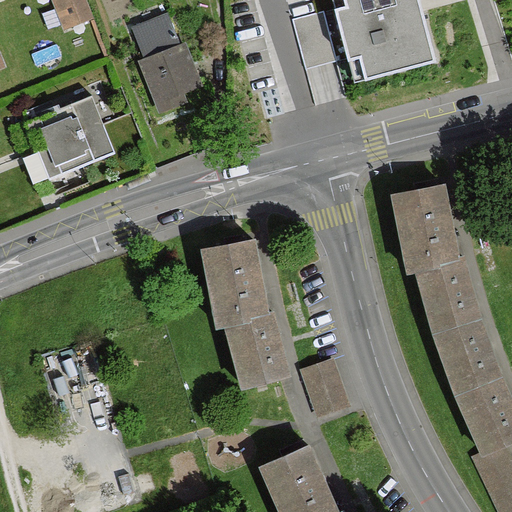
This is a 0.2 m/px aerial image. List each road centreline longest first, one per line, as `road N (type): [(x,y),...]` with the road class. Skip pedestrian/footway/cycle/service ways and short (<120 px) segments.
road 1 (residential): [(324,160),(379,371),(448,511)]
road 2 (tertiary): [(0,279),(225,201),(260,175)]
road 3 (tertiary): [(260,175),(209,178),(0,258)]
road 4 (tertiary): [(511,114),(324,160)]
road 5 (residential): [(324,160),(275,0)]
